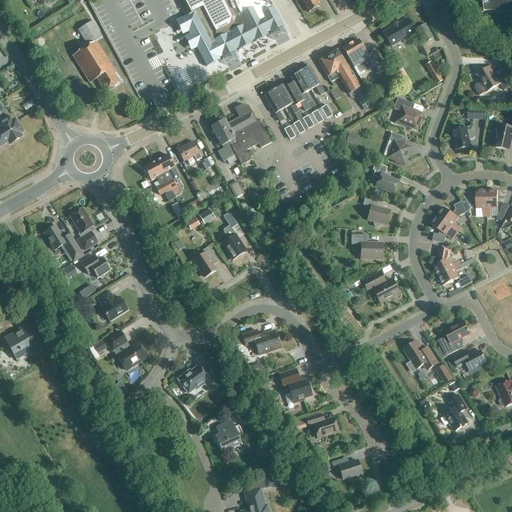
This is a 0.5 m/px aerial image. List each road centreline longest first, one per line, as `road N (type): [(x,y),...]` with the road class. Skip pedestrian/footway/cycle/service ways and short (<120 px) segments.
road 1 (primary): [(105,150),(390,0)]
road 2 (residential): [(450,183),(433,139),(456,60),(427,0)]
road 3 (residential): [(324,363),(309,354),(290,320),(267,309),(210,336),(176,333)]
road 4 (residential): [(176,333),(153,315),(97,176)]
road 5 (residential): [(172,511),(122,430),(132,399),(149,383)]
road 6 (residential): [(215,507),(198,444),(149,383)]
road 7 (residential): [(450,183),(421,212),(413,241),(436,307)]
road 8 (residential): [(0,31),(73,145)]
road 9 (residential): [(393,511),(511,462)]
road 10 (residential): [(436,307),(324,363)]
road 11 (residential): [(57,321),(1,210)]
